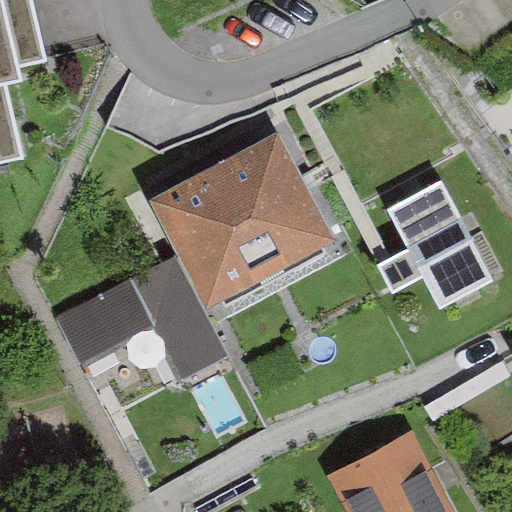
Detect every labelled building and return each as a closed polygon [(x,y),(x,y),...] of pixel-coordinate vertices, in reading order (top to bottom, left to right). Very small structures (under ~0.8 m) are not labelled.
[(1,6),(0,6),(0,174),(22,170),(6,96),(22,91),(17,76),(44,69),(29,0),(2,0),(0,1),(1,6)] [(332,253),(276,145),(146,210),(172,261),(203,322),(332,253)] [(490,285),(438,190),(386,218),(407,257),(377,273),(392,301),(421,285),(436,314),(490,285)] [(126,280),(56,321),(81,369),(148,333),(178,383),(224,360),(203,322),(172,261),(126,280)] [(451,511),(411,434),(328,477),(345,511),(451,511)]
